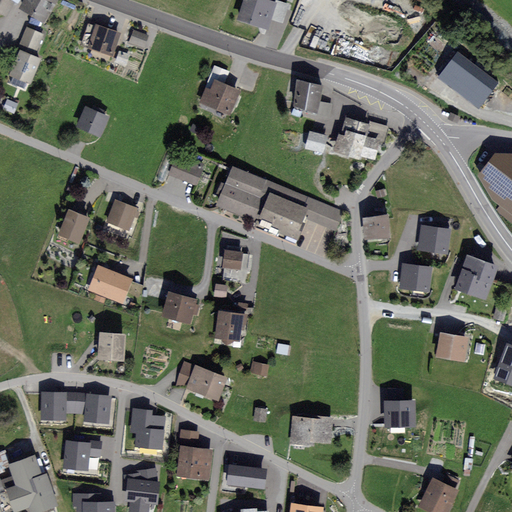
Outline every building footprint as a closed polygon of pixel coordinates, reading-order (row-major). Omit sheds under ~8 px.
[(54,3),(48,0),(21,0),(13,14),(39,29),(54,3)] [(273,4),(259,0),(240,0),(234,25),(265,33),(273,4)] [(118,33),(91,26),(83,50),(109,57),(118,33)] [(146,33),(131,29),(127,47),(142,51),(146,33)] [(42,37),(23,30),(16,49),(35,55),(42,37)] [(496,83),(458,54),(441,77),(479,106),(496,83)] [(36,64),(17,56),(8,80),(27,87),(36,64)] [(237,91),(211,80),(208,91),(203,89),(198,104),(227,117),(237,91)] [(320,87),(294,82),(288,116),(328,122),(331,106),(317,104),(320,87)] [(106,117),(82,107),(73,129),(97,139),(106,117)] [(364,124),(343,119),(340,134),(333,133),(328,156),(377,167),(381,148),(391,150),(397,123),(366,116),(364,124)] [(308,146),(321,150),(325,137),(312,133),(308,146)] [(511,154),(491,155),(475,175),(491,205),(511,219),(511,154)] [(203,168),(172,159),(166,178),(197,187),(203,168)] [(339,216),(230,168),(213,205),(294,240),(305,216),(333,228),(339,216)] [(137,209),(113,201),(105,225),(128,233),(137,209)] [(85,218),(64,211),(56,234),(77,241),(85,218)] [(385,216),(359,218),(361,240),(387,238),(387,234),(385,216)] [(451,226),(451,217),(424,217),(424,226),(451,226)] [(423,228),(420,248),(446,251),(449,230),(432,227),(431,229),(423,228)] [(239,247),(242,237),(228,232),(225,242),(239,247)] [(417,234),(387,234),(387,238),(387,259),(417,259),(417,234)] [(242,253),(226,251),(222,280),(246,284),(248,268),(240,267),(242,253)] [(497,266),(462,253),(449,290),(484,302),(497,266)] [(132,279),(95,265),(85,290),(122,304),(132,279)] [(413,267),(404,266),(402,286),(428,289),(430,268),(413,266),(413,267)] [(244,285),(225,284),(223,304),(242,306),(244,285)] [(197,298),(164,290),(158,315),(169,318),(167,327),(179,330),(181,322),(190,324),(197,298)] [(505,310),(493,307),(491,319),(503,322),(505,310)] [(244,313),(214,310),(211,343),(237,345),(239,329),(242,330),(244,313)] [(120,332),(95,331),(94,360),(120,360),(120,332)] [(465,335),(435,332),(432,360),(461,364),(465,335)] [(511,346),(508,345),(495,378),(511,384),(511,346)] [(225,376),(182,361),(173,384),(217,400),(225,376)] [(267,365),(250,362),(249,372),(265,375),(267,365)] [(64,411),(75,411),(76,394),(44,393),(44,416),(64,416),(64,411)] [(76,394),(75,411),(87,412),(87,417),(107,419),(109,397),(76,394)] [(412,400),(380,401),(381,431),(412,431),(412,400)] [(267,409),(253,407),(252,420),(265,421),(267,409)] [(151,412),(134,410),(132,431),(138,432),(137,445),(161,448),(165,417),(151,415),(151,412)] [(331,417),(289,415),(287,442),(330,444),(331,417)] [(197,431),(178,429),(173,475),(207,479),(210,449),(196,447),(197,431)] [(88,448),(88,444),(68,442),(66,464),(86,466),(87,455),(100,456),(100,450),(88,448)] [(12,485),(1,489),(8,511),(17,511),(22,510),(23,511),(53,511),(57,511),(43,471),(37,473),(31,454),(4,463),(7,471),(12,485)] [(263,486),(265,470),(231,466),(229,483),(263,486)] [(154,501),(156,483),(141,481),(140,478),(134,479),(133,475),(126,476),(129,492),(130,492),(129,498),(133,499),(132,508),(146,510),(148,500),(154,501)] [(444,511),(455,490),(429,477),(415,506),(426,511),(444,511)]
